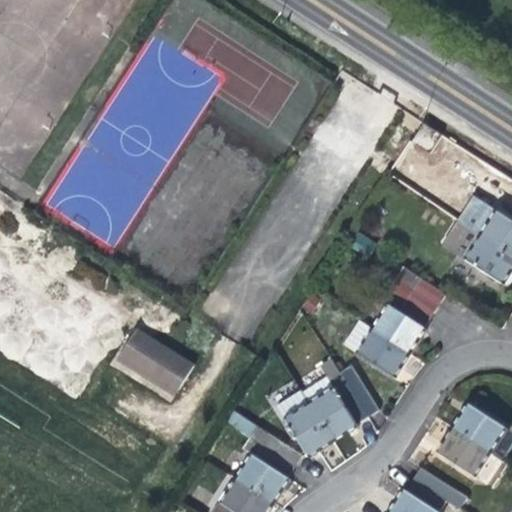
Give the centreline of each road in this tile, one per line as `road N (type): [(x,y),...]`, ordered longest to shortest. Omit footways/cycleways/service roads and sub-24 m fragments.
road 1 (residential): [(511,351),(463,348),(426,373),(384,439),(290,511)]
road 2 (tertiary): [(320,0),(511,124)]
